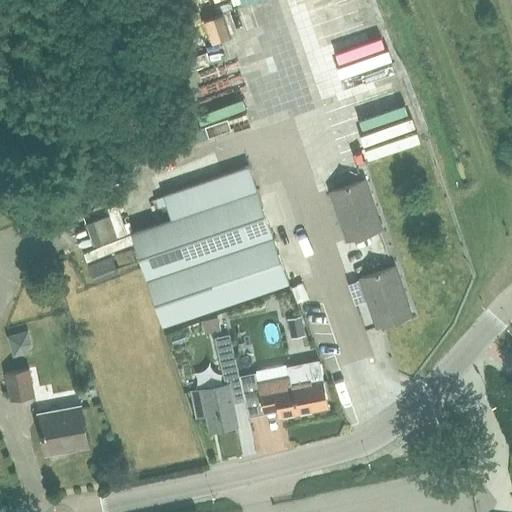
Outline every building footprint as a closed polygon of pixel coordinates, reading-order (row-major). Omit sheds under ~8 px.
[(262,0),(239,0),(244,9),(262,0)] [(319,6),(328,35),(375,20),(368,0),(311,0),(314,7),(319,6)] [(336,54),(343,75),(388,59),(381,38),(336,54)] [(350,99),(400,82),(394,65),(344,82),(350,99)] [(226,113),(246,110),(243,83),(191,90),(194,111),(202,110),(206,137),(228,134),(226,113)] [(362,127),(368,147),(414,132),(408,113),(410,112),(406,98),(344,118),(348,132),(362,127)] [(289,281),(249,166),(163,195),(166,204),(171,219),(131,233),(162,324),(289,281)] [(348,239),(377,229),(370,209),(374,207),(365,179),(331,190),(348,239)] [(166,204),(163,195),(157,197),(160,206),(166,204)] [(118,205),(108,208),(118,237),(129,233),(118,205)] [(97,248),(82,252),(85,263),(100,259),(97,248)] [(88,264),(94,282),(119,273),(112,255),(88,264)] [(394,265),(361,277),(377,326),(406,316),(399,296),(404,294),(394,265)] [(301,317),(289,319),(292,333),(303,330),(301,317)] [(224,332),(220,318),(204,322),(207,336),(224,332)] [(165,335),(168,346),(184,341),(181,330),(165,335)] [(215,336),(225,379),(240,376),(230,332),(215,336)] [(279,415),(329,406),(320,362),(289,369),(290,374),(257,380),(264,412),(278,409),(279,415)] [(30,368),(6,372),(11,398),(35,394),(30,368)] [(192,390),(193,396),(198,416),(207,414),(211,430),(237,424),(229,382),(192,390)] [(46,452),(63,449),(63,445),(87,441),(87,444),(89,444),(81,405),(38,414),(46,452)]
